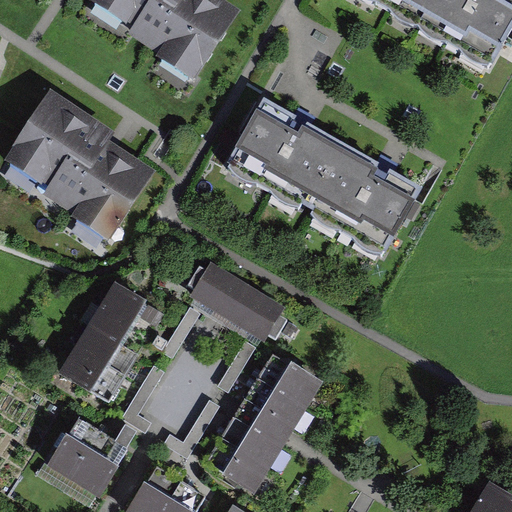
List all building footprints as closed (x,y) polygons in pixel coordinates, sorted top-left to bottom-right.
[(107,0),(152,28),(146,37),(199,69),(234,13),(213,0),(107,0)] [(387,0),(423,21),(435,0),(387,0)] [(511,0),(435,0),(423,21),(492,61),(511,27),(511,0)] [(119,222),(152,168),(106,140),(115,125),(58,90),(15,160),(119,222)] [(235,169),(310,209),(346,142),(310,123),(272,102),(251,141),(235,169)] [(310,209),(384,250),(421,183),(385,164),(346,142),(310,209)] [(198,291),(194,298),(262,338),(265,333),(274,338),(284,319),(278,315),(282,308),(210,266),(207,271),(200,267),(189,286),(198,291)] [(147,338),(160,317),(116,290),(103,311),(147,338)] [(134,359),(147,338),(103,311),(90,332),(134,359)] [(121,381),(134,359),(90,332),(77,353),(121,381)] [(108,402),(121,381),(77,353),(64,374),(108,402)] [(220,447),(209,465),(253,491),(284,441),(316,388),(273,361),(262,378),(257,386),(240,413),(224,439),(220,447)] [(164,456),(188,469),(219,416),(209,411),(186,452),(171,444),(164,456)] [(52,463),(101,491),(134,434),(124,428),(114,445),(75,422),(52,463)] [(191,511),(202,494),(190,487),(173,477),(155,467),(128,511),(191,511)] [(472,511),(511,511),(511,499),(489,486),(472,511)]
